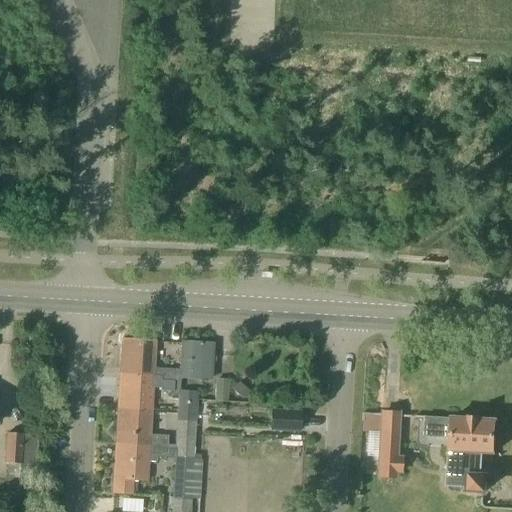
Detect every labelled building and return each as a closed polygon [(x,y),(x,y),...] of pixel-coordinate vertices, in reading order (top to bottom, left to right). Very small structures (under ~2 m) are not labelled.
[(180,378),(179,378),(179,370),(152,369),(154,341),(122,339),(120,374),(160,377),(160,380),(173,381),(173,391),(178,391),(178,390),(179,390),(180,378)] [(181,342),(179,370),(179,378),(180,378),(210,380),(212,344),(181,342)] [(118,410),(150,412),(151,380),(160,380),(160,377),(120,374),(118,410)] [(226,401),(227,381),(216,380),(215,400),(226,401)] [(195,391),(179,390),(178,390),(178,391),(177,402),(195,403),(195,391)] [(175,431),(193,432),(195,403),(177,402),(175,431)] [(156,448),(167,449),(168,435),(148,434),(150,412),(118,410),(116,444),(156,446),(156,448)] [(270,430),(298,431),(299,413),(271,412),(270,430)] [(362,413),(361,431),(379,432),(380,415),(362,413)] [(395,470),(398,415),(381,413),(380,415),(379,432),(377,469),(395,470)] [(419,416),(419,437),(436,437),(436,416),(419,416)] [(452,438),(449,485),(459,485),(468,486),(468,491),(484,492),(485,476),(479,476),(480,454),(492,454),(494,420),(453,418),(452,438)] [(175,440),(193,441),(193,432),(175,431),(175,440)] [(20,464),(22,434),(5,433),(3,463),(20,464)] [(38,435),(22,434),(20,464),(18,495),(34,496),(38,435)] [(175,440),(174,449),(173,458),(174,458),(192,459),(193,441),(175,440)] [(116,444),(113,494),(131,495),(132,481),(146,482),(147,462),(156,462),(156,457),(173,458),(174,449),(167,449),(156,448),(156,446),(116,444)] [(190,498),(199,499),(201,460),(192,459),(174,458),(172,497),(190,498)] [(172,497),(171,511),(189,511),(190,498),(172,497)] [(140,511),(140,499),(119,498),(118,511),(140,511)]
